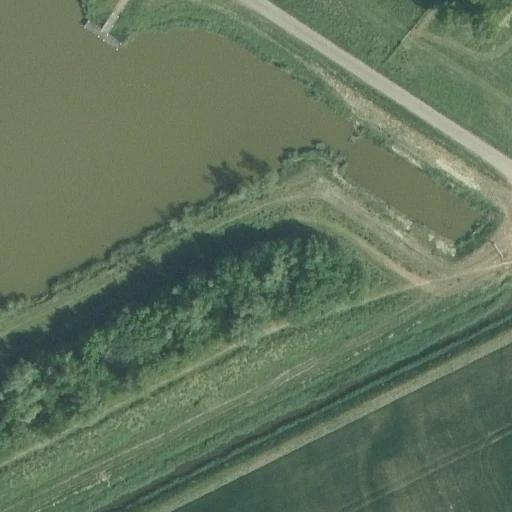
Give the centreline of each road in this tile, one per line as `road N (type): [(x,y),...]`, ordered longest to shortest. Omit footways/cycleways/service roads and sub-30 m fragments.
road 1 (track): [(0,336),(268,202),(328,199),(473,286),(511,269)]
road 2 (unclassified): [(511,169),(257,0)]
